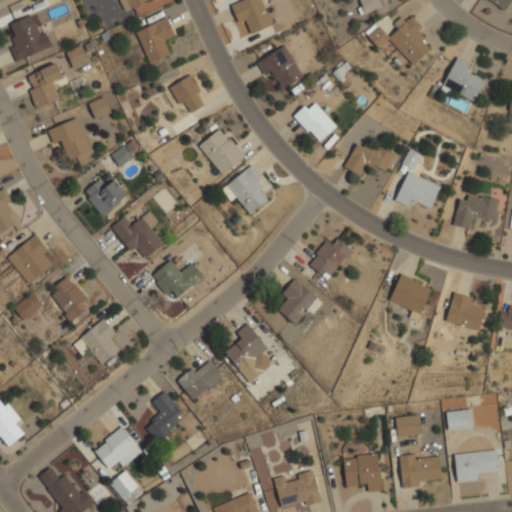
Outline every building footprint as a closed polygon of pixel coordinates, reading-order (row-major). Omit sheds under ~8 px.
[(148,0),(120,0),(124,9),(148,0)] [(236,0),(229,3),(238,25),(247,22),(251,33),(271,25),(261,0),(236,0)] [(360,0),(364,12),(384,5),(382,0),(360,0)] [(487,0),(505,11),(511,0),(487,0)] [(387,39),(412,66),(432,48),(419,34),(423,29),(409,14),(386,35),(376,24),(365,34),(378,48),(387,39)] [(50,47),(45,31),(38,33),(31,15),(5,24),(17,59),(50,47)] [(134,31),(149,63),(171,53),(165,40),(175,36),(166,17),(134,31)] [(71,67),(86,61),(79,45),(65,51),(71,67)] [(255,59),(263,76),(274,71),(281,87),(301,77),(286,45),(255,59)] [(468,73),(472,64),(455,55),(441,86),(474,102),(484,81),(468,73)] [(23,75),(35,107),(60,98),(54,81),(62,78),(56,63),(23,75)] [(186,114),(206,103),(190,74),(170,85),(186,114)] [(87,103),(95,119),(110,111),(102,95),(87,103)] [(292,116),(318,143),(336,126),(310,98),(292,116)] [(90,149),(76,117),(47,130),(54,146),(62,142),(69,158),(90,149)] [(244,156),(220,126),(197,145),(220,175),(244,156)] [(109,155),(118,166),(139,150),(131,139),(109,155)] [(394,154),(366,140),(363,146),(355,142),(343,167),(359,175),(366,162),(385,172),(394,154)] [(411,169),(421,157),(410,148),(400,161),(411,169)] [(268,184),(251,163),(219,189),(231,203),(238,198),(250,213),(269,198),(262,189),(268,184)] [(441,186),(406,171),(393,201),(408,208),(411,200),(431,209),(441,186)] [(103,217),(128,195),(114,180),(107,186),(99,177),(81,193),(103,217)] [(12,202),(3,187),(0,188),(0,232),(14,223),(4,207),(12,202)] [(497,199),(468,193),(467,200),(458,199),(452,226),(471,230),(473,217),(493,221),(497,199)] [(163,243),(149,226),(156,221),(148,210),(131,223),(124,215),(109,226),(130,254),(137,249),(144,258),(163,243)] [(49,267),(40,256),(48,250),(34,233),(10,253),(32,280),(49,267)] [(325,272),(329,276),(351,251),(337,238),(331,245),(326,241),(307,263),(321,276),(325,272)] [(172,289),(176,296),(202,278),(190,260),(180,267),(173,257),(149,274),(164,295),(172,289)] [(431,287),(398,275),(388,301),(411,310),(408,318),(418,321),(431,287)] [(91,303),(64,277),(46,295),(72,321),(91,303)] [(287,298),(277,310),(295,324),(307,310),(312,314),(322,303),(294,279),(281,294),(287,298)] [(41,305),(30,292),(12,307),(22,320),(41,305)] [(470,305),(472,296),(452,292),(445,323),(479,330),(484,308),(470,305)] [(497,328),(511,329),(511,303),(508,303),(507,311),(499,310),(497,328)] [(118,350),(110,339),(116,334),(103,318),(71,343),(80,355),(88,348),(100,363),(118,350)] [(241,339),(224,352),(249,383),(270,366),(260,353),(267,348),(247,323),(235,332),(241,339)] [(223,379),(210,361),(194,372),(192,369),(177,379),(191,400),(223,379)] [(185,414),(163,391),(151,402),(161,412),(144,427),(156,441),(185,414)] [(0,437),(7,446),(22,434),(14,425),(21,420),(1,396),(0,396),(0,437)] [(447,429),(472,429),(472,410),(446,410),(447,429)] [(419,435),(418,416),(395,417),(396,436),(419,435)] [(93,447),(106,469),(119,462),(121,466),(140,454),(124,428),(93,447)] [(263,464),(257,447),(249,450),(255,467),(263,464)] [(477,472),(497,471),(496,450),(454,453),(456,482),(477,481),(477,472)] [(345,487),(366,484),(367,492),(381,490),(378,454),(342,458),(345,487)] [(401,488),(418,487),(418,481),(441,479),(439,457),(414,459),(414,454),(398,455),(401,488)] [(38,476),(62,508),(58,511),(59,511),(82,511),(94,503),(84,490),(79,494),(64,474),(59,478),(50,467),(38,476)] [(142,494),(126,470),(109,482),(126,505),(142,494)] [(320,502),(312,470),(296,474),(297,479),(285,482),(284,475),(273,478),(280,507),(304,501),(305,505),(320,502)] [(212,507),(214,511),(256,511),(249,493),(212,507)]
